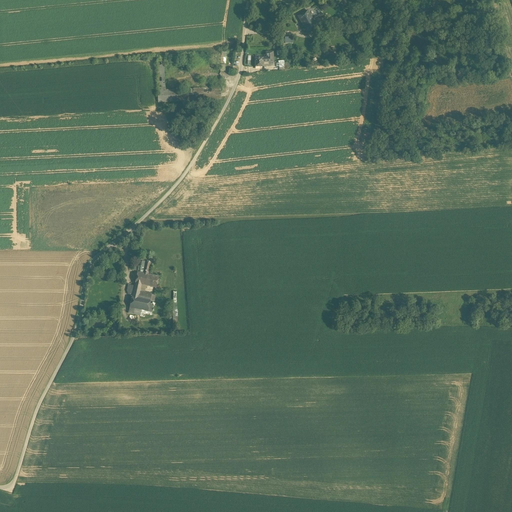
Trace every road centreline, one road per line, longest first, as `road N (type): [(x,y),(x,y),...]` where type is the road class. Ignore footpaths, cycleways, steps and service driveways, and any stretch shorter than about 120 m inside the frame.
road 1 (unclassified): [(249,0),(226,105),(181,178),(89,265),(78,326),(37,405),(10,489),(0,487)]
road 2 (secondary): [(0,392),(173,0)]
